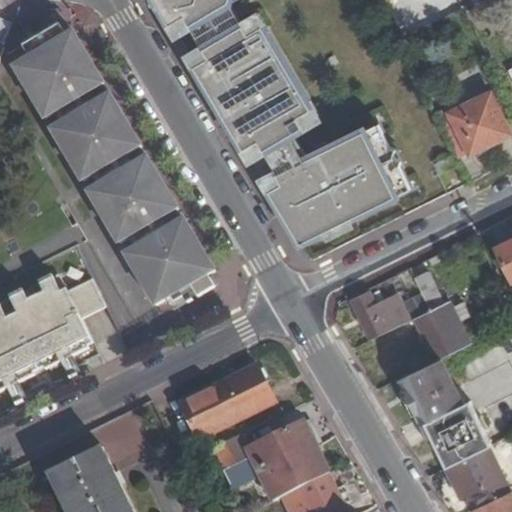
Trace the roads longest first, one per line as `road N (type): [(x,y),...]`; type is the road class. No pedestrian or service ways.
road 1 (tertiary): [(290,302),(110,0)]
road 2 (residential): [(0,446),(290,302)]
road 3 (residential): [(290,302),(511,192)]
road 4 (tertiary): [(415,511),(290,302)]
